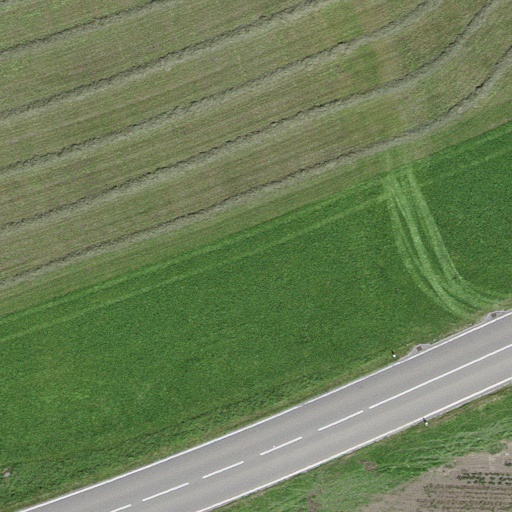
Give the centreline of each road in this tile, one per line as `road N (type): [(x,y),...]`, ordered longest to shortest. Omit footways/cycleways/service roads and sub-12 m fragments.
road 1 (primary): [(116,511),(511,346)]
road 2 (track): [(445,307),(358,0)]
